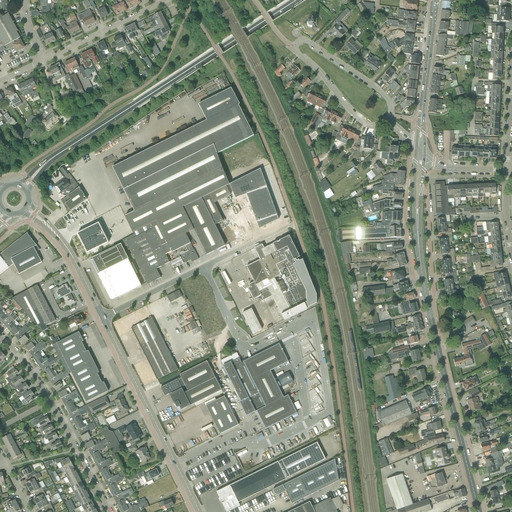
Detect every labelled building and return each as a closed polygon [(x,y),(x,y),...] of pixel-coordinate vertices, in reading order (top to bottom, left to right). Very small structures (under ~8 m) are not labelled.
[(0,0),(3,10),(8,9),(6,0),(0,0)] [(41,0),(41,3),(43,3),(43,9),(41,9),(41,12),(49,12),(49,4),(48,4),(47,0),(51,0),(66,0),(65,0),(41,0)] [(85,5),(87,10),(91,7),(89,2),(87,0),(85,0),(83,2),(84,5),(85,5)] [(128,0),(126,1),(129,8),(135,6),(131,0),(128,0)] [(404,1),(403,5),(406,5),(406,9),(417,10),(417,2),(404,1)] [(124,2),(118,5),(122,12),(127,9),(124,2)] [(374,4),(362,3),(369,14),(373,14),(374,9),(373,9),(374,4)] [(444,7),(442,7),(441,11),(449,12),(453,13),(454,5),(450,4),(450,8),(446,7),(444,6),(444,7)] [(122,12),(118,5),(112,7),(116,15),(122,12)] [(485,5),(476,5),(476,6),(478,11),(482,12),(482,15),(484,15),(484,14),(485,5)] [(104,8),(97,11),(101,19),(108,15),(104,8)] [(337,25),(331,32),(335,36),(336,37),(337,37),(339,39),(348,31),(339,23),(350,12),(347,9),(336,20),(339,23),(337,25)] [(80,15),(78,16),(80,21),(82,20),(85,26),(95,22),(91,15),(89,10),(88,10),(85,12),(80,15)] [(403,11),(403,15),(402,18),(415,20),(416,13),(406,12),(403,11)] [(449,12),(441,11),(440,19),(448,20),(449,12)] [(153,22),(163,17),(161,12),(148,18),(149,21),(152,20),(153,22)] [(8,13),(0,18),(0,52),(5,49),(5,50),(9,48),(10,49),(14,47),(12,44),(15,42),(14,41),(20,38),(17,32),(18,31),(8,13)] [(43,19),(47,24),(50,28),(51,27),(54,32),(56,31),(59,39),(65,36),(61,29),(57,30),(53,25),(51,27),(50,25),(50,24),(46,17),(43,19)] [(151,29),(144,32),(165,22),(163,17),(153,22),(151,23),(152,25),(152,26),(153,27),(151,29)] [(302,26),(304,29),(309,27),(310,27),(310,28),(311,28),(312,27),(313,27),(313,26),(314,26),(314,25),(314,24),(314,23),(314,22),(313,21),(313,20),(312,20),(311,20),(310,20),(309,20),(308,20),(308,21),(307,21),(307,22),(307,23),(302,26)] [(146,25),(144,21),(137,24),(139,29),(146,25)] [(447,32),(447,35),(453,35),(454,36),(463,36),(471,33),(473,22),(464,22),(456,21),(454,32),(447,32)] [(79,29),(76,22),(69,25),(70,27),(67,28),(68,30),(68,31),(69,31),(70,34),(79,29)] [(165,22),(144,32),(145,35),(153,31),(153,30),(159,27),(160,30),(167,26),(165,22)] [(447,35),(447,32),(448,23),(440,22),(438,36),(446,35),(447,35)] [(36,31),(40,40),(43,38),(46,45),(55,41),(49,28),(50,28),(47,24),(40,28),(40,29),(36,31)] [(135,32),(138,31),(134,24),(129,26),(134,38),(137,36),(135,32)] [(391,24),(391,25),(391,27),(405,29),(405,31),(414,32),(414,27),(391,24)] [(491,24),(491,31),(491,33),(495,34),(503,34),(503,31),(503,28),(498,27),(498,24),(491,24)] [(134,38),(129,26),(123,29),(127,36),(130,35),(132,39),(134,38)] [(167,26),(160,30),(157,31),(162,41),(165,39),(168,34),(167,32),(170,31),(167,26)] [(398,42),(397,39),(393,41),(396,46),(403,41),(412,42),(413,35),(405,34),(404,38),(402,39),(398,42)] [(446,35),(438,36),(437,46),(445,47),(446,39),(452,40),(453,35),(447,35),(446,35)] [(124,42),(121,36),(114,39),(116,43),(111,45),(113,49),(117,47),(118,49),(126,46),(124,42)] [(15,42),(12,44),(14,47),(17,52),(21,50),(22,50),(24,49),(24,48),(24,47),(20,39),(15,42)] [(354,54),(360,48),(351,40),(346,46),(354,54)] [(403,41),(396,46),(398,48),(403,45),(403,47),(403,48),(411,49),(412,48),(412,42),(403,41)] [(103,52),(107,50),(103,42),(97,45),(101,53),(99,54),(102,60),(106,58),(103,52)] [(385,43),(381,45),(386,56),(391,50),(389,48),(388,50),(385,43)] [(463,47),(465,52),(471,50),(472,44),(463,47)] [(160,53),(156,46),(151,49),(155,56),(160,53)] [(403,48),(402,57),(408,58),(411,55),(411,49),(403,48)] [(86,53),(90,60),(92,58),(95,64),(99,62),(96,56),(95,57),(92,50),(86,53)] [(90,60),(86,53),(81,55),(84,62),(83,62),(86,68),(90,66),(87,61),(90,60)] [(377,71),(381,65),(372,59),(373,58),(369,55),(364,63),(377,71)] [(411,64),(419,65),(420,57),(412,56),(411,64)] [(75,58),(68,61),(73,70),(73,71),(76,70),(78,73),(80,71),(81,71),(79,68),(79,67),(78,65),(75,58)] [(65,63),(66,67),(67,68),(66,69),(67,72),(68,73),(73,70),(68,61),(68,62),(67,61),(65,62),(65,63)] [(56,65),(49,69),(52,75),(54,79),(55,81),(64,77),(66,77),(65,76),(61,67),(58,68),(58,67),(60,66),(59,63),(56,65)] [(299,71),(295,66),(286,74),(291,79),(299,71)] [(434,66),(434,70),(435,70),(435,74),(441,75),(441,74),(446,74),(449,74),(450,71),(444,71),(444,67),(434,66)] [(384,73),(390,78),(395,72),(390,67),(384,73)] [(501,71),(493,71),(489,71),(489,73),(492,74),(492,80),(497,80),(497,78),(500,78),(501,71)] [(410,72),(410,73),(409,79),(417,80),(418,73),(410,72)] [(69,77),(74,87),(77,92),(82,89),(75,75),(69,77)] [(310,82),(306,77),(299,84),(304,88),(310,82)] [(69,78),(65,80),(69,88),(70,89),(71,88),(74,87),(69,78)] [(32,79),(25,83),(32,97),(33,99),(39,97),(36,91),(33,92),(31,88),(36,86),(36,87),(39,86),(37,81),(34,82),(32,79)] [(394,81),(388,88),(391,90),(397,84),(394,81)] [(416,89),(417,82),(409,81),(408,88),(416,89)] [(32,97),(25,83),(18,86),(22,95),(20,96),(29,110),(30,108),(25,101),(26,100),(26,99),(32,97)] [(435,86),(431,85),(430,93),(438,94),(439,87),(435,86)] [(8,95),(5,97),(6,100),(11,106),(12,106),(14,109),(16,108),(16,107),(14,105),(20,101),(16,94),(15,94),(11,87),(5,90),(8,95)] [(463,94),(461,87),(454,89),(457,96),(463,94)] [(206,121),(112,167),(134,212),(125,216),(133,232),(150,224),(161,246),(186,234),(194,230),(206,255),(225,246),(215,225),(202,199),(207,196),(212,193),(217,191),(222,188),(226,186),(229,184),(222,168),(217,154),(254,136),(238,105),(239,104),(231,88),(198,104),(206,121)] [(407,97),(415,98),(416,90),(408,89),(407,97)] [(309,94),(308,97),(307,98),(306,100),(307,101),(307,102),(312,105),(313,103),(314,104),(319,95),(310,91),(309,94)] [(297,92),(291,99),(292,100),(294,102),(299,98),(301,96),(301,95),(300,93),(299,94),(297,92)] [(319,95),(314,104),(314,105),(315,105),(315,106),(319,108),(320,108),(322,109),(327,99),(319,95)] [(398,106),(396,108),(399,109),(400,108),(402,107),(403,108),(406,106),(406,104),(411,105),(414,105),(415,99),(406,98),(400,105),(398,106)] [(429,99),(428,108),(436,109),(436,108),(440,109),(441,109),(441,108),(442,101),(429,99)] [(314,127),(313,130),(315,131),(316,130),(321,122),(328,126),(330,122),(334,112),(330,110),(330,109),(328,108),(327,109),(326,108),(326,109),(326,110),(324,109),(324,108),(324,109),(320,116),(318,121),(314,127)] [(53,112),(42,122),(45,125),(48,129),(52,125),(51,124),(59,118),(58,117),(54,112),(53,112)] [(334,112),(330,122),(336,124),(337,121),(340,122),(343,116),(334,112)] [(3,115),(3,116),(8,122),(11,126),(16,123),(13,119),(11,118),(7,113),(3,115)] [(309,125),(314,127),(318,121),(319,119),(320,116),(317,114),(316,113),(309,125)] [(347,139),(348,139),(352,130),(344,126),(339,135),(347,139)] [(27,139),(32,132),(29,129),(23,136),(27,139)] [(360,134),(352,130),(348,139),(353,141),(354,141),(355,141),(356,141),(357,140),(360,134)] [(365,137),(364,146),(366,147),(366,149),(372,149),(373,138),(369,138),(369,137),(365,137)] [(381,152),(398,154),(398,147),(397,147),(397,141),(390,140),(389,150),(385,149),(384,148),(381,150),(381,152)] [(398,154),(381,152),(381,153),(381,159),(384,159),(384,160),(387,160),(386,164),(392,165),(393,160),(397,160),(397,157),(398,157),(399,155),(398,154)] [(373,167),(374,169),(371,171),(375,176),(380,173),(383,170),(384,170),(378,162),(373,167)] [(63,167),(59,171),(64,177),(65,177),(68,174),(63,167)] [(260,169),(229,184),(234,197),(235,198),(246,194),(259,229),(278,219),(260,169)] [(57,186),(55,187),(59,194),(61,192),(62,192),(65,189),(66,190),(71,191),(72,192),(72,193),(79,187),(71,177),(68,180),(67,180),(65,178),(61,181),(60,182),(59,182),(59,183),(60,183),(57,186),(57,185),(57,186)] [(390,177),(386,179),(380,181),(381,184),(385,183),(394,185),(396,185),(396,186),(398,186),(399,185),(403,186),(404,179),(390,177)] [(385,183),(381,184),(372,187),(374,192),(383,190),(393,190),(394,185),(385,183)] [(226,186),(222,188),(228,200),(234,197),(229,184),(226,186)] [(449,216),(448,213),(448,207),(448,199),(447,186),(444,187),(444,184),(435,184),(436,216),(442,216),(443,216),(449,216)] [(99,203),(88,207),(94,221),(119,211),(119,213),(122,211),(111,186),(95,193),(99,203)] [(67,196),(61,201),(62,201),(63,203),(63,204),(66,209),(68,207),(70,211),(71,211),(87,199),(79,188),(80,187),(79,187),(72,193),(68,196),(67,196),(68,196),(67,196)] [(222,188),(217,191),(223,203),(228,200),(222,188)] [(393,190),(383,190),(374,192),(374,193),(377,192),(378,197),(382,196),(387,195),(388,193),(393,193),(393,199),(402,200),(402,193),(394,192),(394,191),(393,190)] [(217,191),(212,193),(218,205),(223,203),(217,191)] [(212,193),(207,196),(213,208),(218,205),(212,193)] [(207,196),(202,199),(208,211),(213,208),(207,196)] [(373,207),(370,208),(372,213),(376,212),(381,210),(384,208),(401,209),(401,203),(393,202),(393,207),(390,207),(390,200),(385,199),(372,204),(373,207)] [(240,211),(234,214),(239,225),(245,222),(240,211)] [(374,223),(374,226),(379,226),(391,226),(395,226),(400,225),(400,221),(401,212),(400,212),(388,212),(382,213),(382,223),(374,223)] [(234,214),(229,217),(234,228),(239,225),(234,214)] [(449,216),(443,216),(443,219),(437,219),(437,227),(446,226),(445,222),(450,221),(449,216)] [(229,217),(224,219),(229,230),(234,228),(229,217)] [(224,219),(219,222),(225,232),(229,230),(224,219)] [(219,222),(215,224),(220,235),(225,232),(219,222)] [(245,222),(239,225),(244,236),(249,234),(245,222)] [(486,231),(488,230),(498,229),(497,223),(490,224),(490,222),(485,223),(486,231)] [(83,231),(77,234),(85,249),(85,250),(87,253),(95,250),(100,247),(108,243),(99,223),(95,225),(85,230),(83,231)] [(134,234),(122,241),(125,247),(127,245),(128,245),(147,285),(152,282),(156,280),(161,278),(156,269),(170,262),(166,255),(161,246),(150,224),(133,232),(134,234)] [(239,225),(234,228),(240,238),(244,236),(239,225)] [(361,228),(360,228),(360,231),(360,239),(386,238),(386,237),(387,237),(389,237),(390,237),(398,237),(401,237),(400,231),(400,227),(400,226),(391,227),(391,226),(379,226),(372,227),(368,227),(361,228)] [(446,226),(437,227),(438,234),(445,233),(445,236),(452,235),(451,229),(446,229),(446,226)] [(234,228),(229,230),(235,241),(240,238),(234,228)] [(229,230),(225,232),(230,243),(235,241),(229,230)] [(225,232),(220,235),(225,246),(230,243),(225,232)] [(40,250),(27,233),(0,254),(0,274),(14,264),(19,274),(42,262),(36,252),(40,250)] [(186,234),(161,246),(166,255),(171,252),(170,249),(171,248),(173,252),(185,245),(187,248),(188,250),(189,252),(185,254),(181,256),(185,263),(191,260),(192,262),(198,259),(194,250),(186,234)] [(452,235),(445,236),(445,239),(439,240),(440,247),(448,246),(448,242),(452,242),(452,235)] [(265,248),(264,249),(262,245),(254,248),(260,260),(246,267),(254,282),(248,285),(250,287),(248,288),(253,299),(261,296),(263,301),(272,297),(281,315),(284,321),(307,309),(309,307),(317,304),(316,295),(302,260),(301,261),(299,257),(300,257),(297,252),(295,249),(290,238),(289,236),(279,241),(277,242),(273,244),(265,248)] [(350,241),(340,243),(342,255),(349,254),(352,253),(350,241)] [(393,244),(393,243),(380,245),(381,252),(385,252),(394,252),(394,250),(402,249),(401,243),(393,244)] [(93,259),(90,260),(100,279),(110,299),(110,300),(111,300),(112,300),(113,300),(141,286),(128,259),(121,244),(92,258),(93,259)] [(448,250),(448,246),(440,247),(441,254),(447,253),(448,256),(454,256),(453,249),(448,250)] [(389,263),(405,259),(403,253),(396,255),(392,255),(392,257),(393,260),(391,260),(390,259),(386,260),(387,263),(389,263)] [(349,254),(342,255),(344,262),(345,265),(346,264),(348,264),(351,263),(349,254)] [(454,256),(448,256),(448,259),(441,260),(442,267),(450,266),(450,263),(455,262),(454,256)] [(406,265),(405,259),(389,263),(389,266),(392,265),(398,264),(399,267),(406,265)] [(451,270),(450,266),(442,267),(443,275),(450,274),(450,277),(457,276),(456,269),(451,270)] [(399,280),(401,279),(401,278),(404,277),(404,274),(405,274),(404,271),(403,271),(403,270),(396,272),(396,270),(394,270),(392,271),(393,272),(390,273),(391,277),(387,278),(388,282),(394,280),(395,281),(396,280),(397,281),(399,280)] [(496,273),(498,278),(495,279),(496,282),(507,279),(504,271),(496,273)] [(457,276),(450,277),(450,280),(444,281),(445,288),(453,287),(453,283),(457,283),(457,276)] [(507,279),(496,282),(495,282),(496,288),(508,285),(507,279)] [(408,290),(406,282),(393,286),(393,288),(384,289),(384,286),(362,288),(363,297),(393,293),(392,290),(399,288),(400,292),(408,290)] [(57,287),(53,289),(58,299),(62,297),(67,306),(75,302),(70,293),(71,292),(69,288),(69,289),(66,284),(58,288),(57,287)] [(37,285),(32,288),(12,298),(16,302),(21,309),(42,332),(45,331),(47,329),(46,326),(56,321),(37,285)] [(508,285),(496,288),(497,294),(510,291),(508,285)] [(453,298),(459,297),(458,287),(458,286),(453,287),(445,288),(446,295),(452,294),(453,298)] [(488,306),(484,295),(482,292),(482,291),(474,294),(481,310),(488,306)] [(510,291),(497,294),(498,297),(502,296),(503,296),(504,299),(504,302),(511,300),(510,291)] [(406,301),(415,299),(415,298),(415,296),(414,296),(414,295),(413,292),(404,295),(405,298),(406,298),(406,301)] [(179,294),(170,303),(175,308),(178,315),(180,317),(182,323),(183,324),(187,332),(188,333),(196,330),(200,327),(199,325),(195,321),(196,320),(187,300),(181,293),(179,294)] [(409,301),(402,303),(405,315),(411,313),(418,311),(418,312),(418,311),(416,303),(410,305),(409,301)] [(503,310),(503,313),(511,311),(511,301),(504,304),(505,309),(503,310)] [(378,324),(376,314),(374,306),(369,308),(371,315),(373,325),(378,324)] [(242,313),(252,334),(262,330),(251,309),(242,313)] [(455,321),(463,317),(469,314),(467,310),(463,312),(464,312),(461,313),(459,309),(452,313),(454,316),(453,317),(455,321)] [(9,316),(5,312),(0,317),(0,321),(1,322),(2,323),(6,320),(8,322),(15,315),(13,312),(9,316)] [(15,315),(8,322),(10,324),(6,328),(8,329),(7,329),(10,332),(16,327),(14,325),(16,323),(14,321),(18,318),(15,315)] [(413,322),(409,323),(407,323),(408,326),(421,323),(419,315),(412,317),(413,322)] [(75,317),(67,321),(69,325),(75,322),(77,326),(81,324),(80,323),(84,321),(81,316),(75,318),(75,317)] [(157,380),(178,369),(152,318),(151,316),(148,318),(149,319),(131,328),(157,380)] [(475,322),(472,317),(463,322),(466,327),(475,322)] [(389,322),(373,326),(375,334),(391,331),(389,322)] [(421,323),(408,326),(404,327),(405,327),(405,330),(413,328),(414,333),(423,330),(421,323)] [(18,328),(16,327),(10,332),(13,335),(14,336),(18,333),(20,335),(28,328),(25,325),(21,329),(20,327),(18,328)] [(373,326),(373,325),(365,327),(367,335),(374,333),(373,326)] [(461,333),(461,331),(464,330),(463,327),(452,330),(453,331),(448,332),(450,339),(459,337),(458,334),(461,333)] [(28,328),(20,335),(22,338),(19,341),(23,345),(29,340),(27,338),(28,336),(26,334),(30,331),(28,328)] [(61,361),(85,348),(82,342),(83,341),(82,340),(83,339),(79,332),(52,345),(58,357),(60,359),(61,361)] [(481,340),(480,341),(481,345),(477,346),(478,348),(484,345),(486,348),(490,345),(485,334),(480,337),(481,340)] [(52,336),(49,338),(52,345),(60,341),(58,337),(54,339),(52,336)] [(402,339),(403,342),(406,342),(407,345),(418,342),(416,336),(402,339)] [(31,342),(31,343),(25,347),(28,352),(33,349),(35,351),(43,345),(44,345),(42,343),(42,342),(37,345),(33,340),(31,342)] [(453,360),(455,367),(464,364),(465,367),(469,366),(468,361),(471,360),(470,355),(469,355),(467,348),(477,346),(481,345),(480,341),(479,340),(461,345),(463,350),(465,357),(453,360)] [(237,353),(221,361),(222,364),(223,366),(226,373),(241,402),(239,402),(243,410),(246,416),(255,412),(256,411),(265,428),(265,429),(297,413),(289,397),(288,395),(286,396),(283,397),(270,371),(288,362),(279,343),(257,355),(243,361),(243,362),(242,363),(239,358),(238,356),(237,353)] [(43,345),(35,351),(36,354),(32,357),(33,358),(35,362),(42,357),(41,355),(42,353),(41,351),(45,348),(43,345)] [(392,350),(388,354),(388,355),(393,354),(409,350),(407,345),(399,348),(392,350)] [(87,352),(85,348),(61,361),(66,370),(67,373),(68,374),(71,373),(94,362),(88,351),(87,352)] [(418,350),(413,351),(410,352),(412,362),(415,361),(416,361),(417,361),(420,360),(418,350)] [(42,357),(35,362),(38,365),(39,366),(43,363),(45,366),(53,360),(51,357),(48,359),(45,355),(42,357)] [(53,360),(45,366),(47,369),(43,372),(44,373),(43,373),(46,377),(53,372),(51,370),(53,368),(51,366),(55,363),(53,360)] [(181,378),(185,385),(188,391),(184,393),(182,388),(169,395),(175,405),(175,404),(177,407),(179,406),(181,410),(190,406),(221,390),(223,393),(207,361),(179,375),(181,378)] [(99,372),(94,362),(71,373),(79,387),(99,377),(97,373),(99,372)] [(395,371),(400,370),(398,363),(388,366),(389,373),(395,372),(395,371)] [(481,371),(482,373),(486,371),(487,373),(496,369),(494,365),(481,371)] [(9,377),(6,379),(9,384),(12,382),(16,378),(15,376),(16,375),(18,373),(18,372),(17,371),(15,368),(14,369),(7,374),(9,377)] [(416,370),(415,368),(408,370),(409,376),(412,376),(412,377),(417,376),(419,383),(423,381),(426,380),(423,370),(415,372),(415,370),(416,370)] [(49,380),(50,381),(54,378),(56,381),(67,373),(66,370),(62,373),(62,372),(58,375),(56,372),(54,373),(53,372),(46,377),(49,380)] [(67,373),(56,381),(58,383),(53,387),(57,391),(63,387),(62,384),(63,382),(62,381),(68,377),(69,376),(68,375),(68,374),(67,373)] [(288,373),(277,378),(282,387),(293,382),(288,373)] [(16,378),(12,382),(14,384),(12,386),(15,388),(16,390),(17,389),(22,386),(20,383),(21,383),(24,381),(23,380),(24,379),(23,378),(22,378),(20,376),(17,378),(16,378)] [(387,403),(390,402),(401,397),(396,378),(393,379),(392,376),(384,378),(389,396),(386,397),(387,403)] [(475,376),(470,379),(467,380),(468,381),(462,384),(465,391),(479,384),(475,376)] [(99,377),(79,387),(86,402),(108,391),(105,384),(104,384),(103,383),(102,383),(99,377)] [(185,385),(181,378),(177,380),(177,379),(160,388),(165,396),(181,388),(181,387),(185,385)] [(22,386),(17,389),(19,392),(18,393),(20,396),(21,397),(23,396),(27,393),(25,391),(26,390),(29,388),(28,387),(29,387),(28,385),(27,386),(25,383),(23,385),(22,386)] [(423,399),(424,399),(431,396),(428,388),(412,396),(414,401),(422,397),(423,399)] [(468,393),(471,398),(472,398),(472,399),(467,401),(470,411),(478,409),(476,402),(478,402),(477,398),(474,398),(474,397),(479,394),(477,389),(468,393)] [(22,401),(22,402),(25,405),(26,405),(33,400),(33,399),(33,400),(32,400),(30,398),(31,397),(34,395),(34,394),(33,393),(31,390),(28,392),(27,393),(23,396),(25,399),(23,400),(22,401)] [(76,390),(74,391),(70,394),(69,392),(67,392),(65,390),(58,393),(61,399),(66,396),(67,399),(78,393),(76,390)] [(78,393),(67,399),(69,402),(64,404),(65,406),(67,410),(74,406),(73,403),(74,402),(73,400),(78,398),(77,397),(79,396),(78,393)] [(85,406),(86,409),(88,413),(89,415),(109,406),(109,407),(115,404),(113,402),(109,404),(105,396),(85,406)] [(238,425),(224,396),(205,406),(220,434),(238,425)] [(115,401),(117,406),(112,408),(113,409),(112,410),(112,411),(113,412),(114,412),(115,414),(117,413),(119,417),(125,414),(125,412),(129,410),(126,404),(125,404),(124,401),(125,401),(123,397),(115,401)] [(378,413),(382,423),(374,426),(376,430),(407,417),(411,415),(405,401),(378,413)] [(75,408),(74,406),(67,410),(69,413),(70,415),(74,412),(76,415),(86,409),(85,406),(83,407),(78,410),(77,408),(75,408)] [(435,407),(428,409),(428,410),(421,412),(422,416),(429,413),(430,416),(437,414),(435,407)] [(86,409),(76,415),(77,418),(73,420),(73,422),(75,426),(82,422),(81,419),(83,418),(82,416),(88,413),(86,409)] [(411,415),(407,417),(409,422),(419,418),(417,413),(411,415)] [(42,414),(34,418),(38,424),(39,423),(41,426),(46,424),(47,423),(50,422),(48,419),(49,419),(48,417),(47,417),(44,418),(43,419),(41,415),(42,414),(42,415),(42,414)] [(114,416),(106,420),(108,425),(116,421),(114,416)] [(327,431),(336,426),(330,416),(321,421),(327,431)] [(474,423),(476,429),(489,424),(494,422),(493,420),(488,422),(485,423),(484,420),(481,420),(480,417),(474,419),(476,422),(474,423)] [(497,421),(489,424),(476,429),(477,434),(485,432),(484,429),(495,425),(494,422),(497,421)] [(83,424),(82,422),(75,426),(77,429),(78,431),(83,428),(84,431),(95,425),(94,423),(92,424),(91,423),(87,426),(86,424),(83,424)] [(433,430),(425,431),(427,438),(435,436),(433,431),(441,430),(439,422),(431,424),(433,430)] [(119,429),(113,432),(109,431),(107,427),(100,430),(106,440),(106,441),(107,443),(109,446),(113,454),(122,450),(118,442),(122,440),(123,437),(121,433),(126,431),(126,430),(127,430),(129,435),(130,435),(132,440),(129,442),(130,443),(126,445),(127,448),(140,441),(139,438),(142,436),(139,429),(138,430),(135,423),(125,428),(124,427),(119,429)] [(41,426),(39,427),(42,432),(44,431),(45,434),(50,432),(51,431),(54,430),(52,427),(53,427),(52,425),(51,425),(48,426),(47,427),(46,424),(41,426)] [(95,425),(84,431),(86,434),(81,436),(83,442),(91,438),(89,435),(91,434),(90,432),(95,430),(94,429),(96,428),(95,425)] [(4,444),(13,440),(11,437),(14,436),(11,431),(4,434),(6,437),(2,439),(5,444),(4,444)] [(45,434),(43,435),(45,438),(44,439),(44,440),(46,444),(48,443),(54,440),(55,439),(58,438),(57,435),(56,433),(55,433),(52,434),(51,435),(50,432),(45,434)] [(480,442),(488,440),(487,436),(493,434),(492,432),(481,435),(482,435),(478,436),(480,442)] [(427,439),(413,445),(398,451),(400,456),(415,450),(414,448),(428,443),(436,441),(437,443),(444,441),(442,435),(427,439)] [(378,442),(383,457),(393,453),(387,438),(378,442)] [(13,440),(4,444),(5,446),(6,446),(7,449),(19,443),(18,440),(14,442),(13,440)] [(54,440),(48,443),(46,444),(47,445),(48,449),(50,449),(52,448),(54,450),(62,446),(60,440),(55,443),(54,440)] [(106,441),(102,443),(101,442),(97,445),(96,443),(94,443),(92,441),(85,444),(88,450),(93,447),(94,450),(107,443),(106,441)] [(482,451),(489,449),(489,446),(497,444),(496,441),(480,445),(482,451)] [(230,485),(225,487),(226,488),(218,492),(220,498),(218,499),(220,503),(222,502),(222,503),(226,511),(227,511),(240,506),(238,502),(326,459),(317,442),(277,462),(230,485)] [(20,445),(19,443),(7,449),(9,452),(9,453),(9,454),(18,450),(17,447),(20,445)] [(107,443),(94,450),(96,453),(91,455),(92,457),(91,457),(93,461),(101,457),(100,454),(101,453),(100,451),(105,449),(105,448),(109,446),(107,443)] [(146,447),(137,451),(135,452),(136,455),(138,454),(142,463),(147,461),(146,460),(150,458),(147,452),(148,451),(146,447)] [(442,449),(436,450),(438,457),(436,457),(437,462),(439,461),(440,465),(449,463),(447,459),(449,459),(449,458),(448,455),(446,455),(445,451),(445,448),(442,449)] [(244,449),(235,453),(241,463),(242,462),(239,456),(246,452),(244,449)] [(20,452),(18,450),(9,454),(10,455),(10,454),(13,459),(16,457),(18,460),(25,457),(22,451),(20,452)] [(490,454),(491,459),(485,461),(487,467),(493,466),(498,464),(497,458),(498,457),(497,452),(492,453),(490,454)] [(388,465),(384,456),(378,459),(382,468),(388,465)] [(102,459),(101,457),(93,461),(95,464),(96,464),(97,466),(101,463),(103,466),(111,461),(110,458),(105,461),(104,459),(102,459)] [(69,458),(65,460),(65,458),(55,460),(55,462),(56,463),(57,464),(58,464),(60,463),(62,467),(71,463),(69,458)] [(274,490),(275,493),(278,494),(285,490),(292,504),(338,481),(335,460),(273,490),(274,490)] [(111,461),(103,466),(104,469),(100,471),(100,473),(102,477),(109,473),(108,470),(110,469),(109,467),(113,465),(111,461)] [(71,463),(62,467),(65,472),(74,467),(73,465),(73,464),(72,463),(71,463)] [(24,467),(18,471),(20,476),(21,475),(23,478),(28,475),(29,478),(36,474),(35,471),(34,472),(30,466),(24,467)] [(494,470),(493,466),(487,467),(488,474),(499,472),(498,469),(494,470)] [(74,467),(65,472),(67,477),(69,476),(76,472),(76,471),(76,470),(75,470),(74,467)] [(143,472),(136,475),(127,479),(129,484),(139,480),(138,479),(144,476),(147,482),(152,480),(151,479),(159,475),(159,474),(158,472),(157,472),(156,469),(145,475),(143,472)] [(67,477),(69,482),(72,481),(79,477),(78,475),(78,474),(77,473),(76,472),(69,476),(67,477)] [(110,475),(109,473),(102,477),(104,480),(105,482),(109,479),(111,482),(120,477),(118,474),(114,477),(113,475),(110,475)] [(435,474),(434,474),(437,483),(436,484),(437,488),(446,485),(445,481),(444,481),(441,473),(435,475),(435,474)] [(26,486),(28,489),(37,484),(35,481),(38,480),(35,475),(36,474),(29,478),(31,481),(26,483),(27,486),(26,486)] [(112,485),(108,487),(109,489),(108,489),(110,493),(118,489),(116,487),(118,485),(117,483),(118,482),(119,483),(121,482),(121,481),(122,481),(121,480),(123,479),(125,478),(124,475),(121,477),(120,478),(120,477),(111,482),(112,485)] [(397,510),(412,505),(402,475),(386,480),(396,510),(397,510)] [(72,481),(69,482),(72,487),(81,482),(81,481),(81,479),(80,479),(79,477),(72,481)] [(82,483),(81,482),(72,487),(71,487),(73,492),(74,492),(84,487),(83,484),(83,483),(82,483)] [(37,484),(28,489),(29,491),(30,491),(31,494),(36,491),(38,494),(43,491),(46,489),(45,486),(42,488),(39,483),(37,484)] [(85,489),(84,487),(74,492),(74,493),(75,493),(77,496),(86,491),(86,490),(86,489),(85,489)] [(118,489),(110,493),(112,496),(113,496),(113,498),(118,495),(119,498),(133,491),(131,488),(129,490),(128,489),(122,493),(120,488),(118,489)] [(491,498),(498,497),(497,492),(501,491),(501,488),(498,488),(498,489),(489,492),(491,498)] [(464,489),(453,492),(454,497),(458,496),(459,499),(466,497),(464,489)] [(43,491),(38,494),(39,496),(34,499),(35,502),(36,505),(49,498),(47,495),(46,496),(43,491)] [(77,497),(76,497),(78,501),(79,501),(89,496),(88,494),(88,493),(87,492),(86,491),(77,496),(77,497)] [(133,491),(119,498),(121,501),(116,503),(117,505),(117,506),(116,506),(118,509),(129,503),(126,501),(125,499),(130,497),(131,496),(131,495),(134,494),(133,491)] [(447,493),(428,499),(430,505),(435,503),(436,505),(449,500),(448,496),(447,493)] [(89,496),(79,501),(79,502),(79,503),(80,503),(82,506),(91,501),(91,500),(91,499),(90,498),(89,496)] [(337,511),(336,510),(343,506),(339,496),(331,500),(330,498),(312,507),(310,502),(288,511),(337,511)] [(498,497),(491,498),(493,505),(501,503),(502,504),(505,503),(504,499),(499,501),(498,497)] [(49,498),(36,505),(38,507),(40,510),(45,507),(46,510),(52,507),(49,501),(50,501),(49,498)] [(428,499),(412,505),(397,510),(397,511),(425,511),(431,510),(430,505),(428,499)] [(9,509),(18,505),(15,500),(10,502),(9,500),(3,503),(6,508),(8,507),(9,509)] [(165,506),(166,509),(170,507),(170,508),(171,507),(174,506),(171,500),(164,502),(164,501),(158,504),(160,508),(165,506)] [(92,502),(91,501),(82,506),(83,509),(83,510),(84,511),(94,506),(93,503),(93,502),(92,502)] [(139,504),(140,505),(141,507),(142,510),(149,507),(146,501),(140,504),(139,504)] [(131,506),(129,503),(118,509),(119,511),(120,511),(124,511),(126,511),(131,511),(139,508),(141,507),(140,505),(137,505),(135,506),(134,505),(131,506)]
